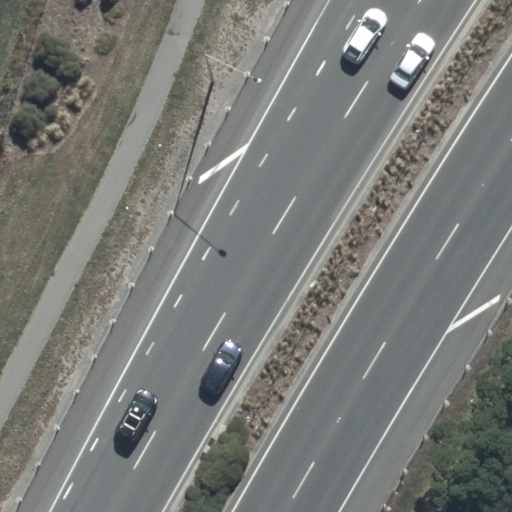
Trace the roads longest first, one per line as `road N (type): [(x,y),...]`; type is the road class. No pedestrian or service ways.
road 1 (trunk): [(111,511),(317,121)]
road 2 (trunk): [(511,138),(285,511)]
road 3 (trunk): [(317,121),(409,0)]
road 4 (trunk): [(317,121),(374,0)]
